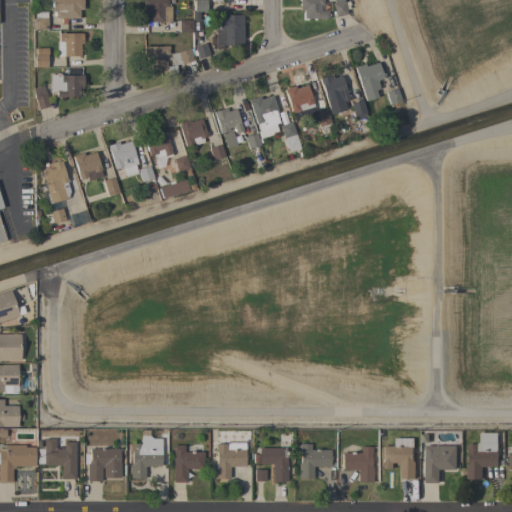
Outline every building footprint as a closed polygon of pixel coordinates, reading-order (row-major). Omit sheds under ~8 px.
[(82,0),(82,9),(78,9),(78,18),(66,18),(66,24),(61,24),(61,18),(54,18),(54,16),(52,16),(52,12),(51,12),(51,7),(50,7),(50,2),(51,2),(51,0),(82,0)] [(167,0),(167,4),(169,4),(169,6),(171,6),(171,22),(145,22),(145,10),(143,10),(143,0),(167,0)] [(206,0),(206,11),(193,11),(193,0),(206,0)] [(322,0),(322,10),(319,10),(319,11),(327,11),(327,18),(306,18),(306,20),(301,20),(301,12),(303,12),(303,10),(298,10),(298,0),(322,0)] [(342,0),(346,14),(334,17),(331,3),(333,3),(332,0),(342,0)] [(33,30),(33,18),(34,18),(34,12),(46,12),(46,18),(47,18),(47,30),(33,30)] [(241,45),(214,45),(214,29),(218,29),(218,15),(241,14),(241,45)] [(192,20),(192,32),(179,32),(179,20),(192,20)] [(57,41),(58,41),(58,33),(64,33),(82,33),(83,44),(80,44),(80,56),(57,56),(57,41)] [(205,43),(209,55),(197,59),(193,47),(205,43)] [(161,46),(161,45),(167,46),(167,54),(162,54),(162,61),(165,61),(164,69),(145,69),(145,57),(142,57),(142,45),(147,45),(147,46),(161,46)] [(47,48),(47,55),(46,55),(46,67),(34,67),(33,55),(35,55),(35,48),(47,48)] [(188,48),(192,60),(180,64),(175,65),(177,74),(168,76),(166,67),(173,65),(170,54),(188,48)] [(376,82),(378,89),(374,90),(376,97),(364,101),(353,67),(364,64),(365,67),(377,62),(380,73),(383,72),(384,77),(382,77),(382,78),(377,80),(376,82)] [(49,75),(82,74),(82,89),(79,89),(79,97),(55,97),(55,91),(49,92),(49,75)] [(340,75),(347,97),(350,96),(351,99),(342,102),(342,100),(341,100),(338,93),(332,95),(333,97),(325,100),(318,79),(331,74),(332,78),(340,75)] [(42,85),(49,106),(37,110),(33,97),(32,88),(42,85)] [(283,89),(294,86),(295,88),(306,85),(312,106),(290,113),(283,89)] [(400,101),(388,104),(384,92),(396,89),(400,101)] [(248,100),(259,97),(260,100),(271,96),(276,112),(275,113),(278,122),(274,123),(276,133),(258,137),(255,131),(257,130),(255,124),(248,100)] [(365,116),(360,118),(358,114),(353,115),(349,103),(360,100),(365,116)] [(242,131),(235,133),(233,126),(227,128),(227,131),(219,133),(212,112),(226,108),(227,111),(234,109),(242,131)] [(331,131),(320,134),(318,126),(317,127),(315,119),(313,119),(312,115),(325,111),(331,131)] [(177,123),(188,120),(189,122),(201,119),(206,136),(202,138),(203,143),(193,146),(192,144),(185,146),(177,123)] [(290,122),(294,134),(293,135),(297,146),(286,150),(278,125),(290,122)] [(171,154),(165,156),(164,155),(153,158),(152,155),(149,156),(143,138),(164,131),(171,154)] [(235,145),(226,148),(221,134),(230,131),(235,145)] [(259,145),(247,149),(243,137),(255,133),(259,145)] [(134,164),(137,173),(125,177),(122,166),(114,168),(107,145),(129,138),(137,164),(134,164)] [(223,156),(212,160),(208,148),(220,144),(223,156)] [(95,152),(100,170),(102,177),(88,181),(87,177),(79,180),(72,156),(83,153),(83,156),(95,152)] [(189,168),(177,172),(173,159),(184,155),(189,168)] [(67,198),(49,204),(46,193),(47,193),(45,184),(41,170),(49,168),(48,164),(60,160),(67,182),(63,183),(67,198)] [(153,178),(141,182),(137,169),(149,166),(153,178)] [(102,181),(113,177),(118,193),(107,197),(102,181)] [(5,206),(0,191),(0,180),(4,179),(12,204),(5,206)] [(184,180),(187,190),(161,198),(158,188),(184,180)] [(50,211),(61,208),(65,221),(53,224),(50,211)] [(0,293),(9,290),(15,308),(22,305),(24,313),(17,315),(17,316),(0,321),(0,293)] [(0,361),(0,334),(19,334),(19,335),(25,335),(25,349),(19,349),(20,361),(0,361)] [(0,365),(17,365),(17,386),(11,386),(11,394),(1,394),(1,392),(0,392),(0,365)] [(0,399),(2,399),(2,406),(17,406),(17,426),(0,426),(0,399)] [(497,467),(481,467),(481,479),(467,479),(467,464),(468,464),(468,452),(468,444),(478,444),(478,443),(480,443),(480,433),(497,433),(497,467)] [(160,439),(160,467),(144,466),(144,478),(129,478),(129,464),(131,464),(131,452),(130,452),(131,443),(140,444),(140,436),(149,436),(151,438),(160,439)] [(415,479),(401,479),(401,465),(397,465),(397,463),(382,463),(382,446),(395,446),(395,437),(414,438),(414,447),(413,447),(412,458),(413,458),(413,461),(415,461),(415,479)] [(74,479),(60,479),(60,465),(43,465),(43,464),(36,464),(36,449),(43,449),(43,438),(54,438),(54,448),(63,448),(63,442),(74,442),(74,479)] [(226,450),(244,450),(244,467),(228,467),(228,479),(214,479),(214,464),(216,464),(216,452),(215,452),(215,445),(226,444),(226,450)] [(312,479),(298,479),(298,444),(309,444),(309,450),(329,450),(329,467),(312,466),(312,479)] [(0,445),(24,445),(24,448),(34,448),(33,466),(14,466),(14,469),(11,469),(11,483),(0,483),(0,445)] [(172,445),(183,445),(183,452),(203,452),(203,469),(186,469),(186,482),(172,482),(172,445)] [(456,446),(456,469),(439,469),(439,483),(425,483),(425,446),(456,446)] [(360,453),(360,447),(369,447),(369,470),(341,470),(341,453),(360,453)] [(100,482),(86,481),(86,464),(83,464),(83,453),(89,453),(89,448),(119,449),(118,463),(120,463),(119,478),(102,477),(102,468),(100,468),(100,482)] [(285,448),(285,461),(286,461),(286,482),(271,482),(271,464),(258,464),(258,463),(252,463),(252,454),(258,454),(258,448),(285,448)] [(252,481),(263,481),(263,470),(253,469),(252,481)]
